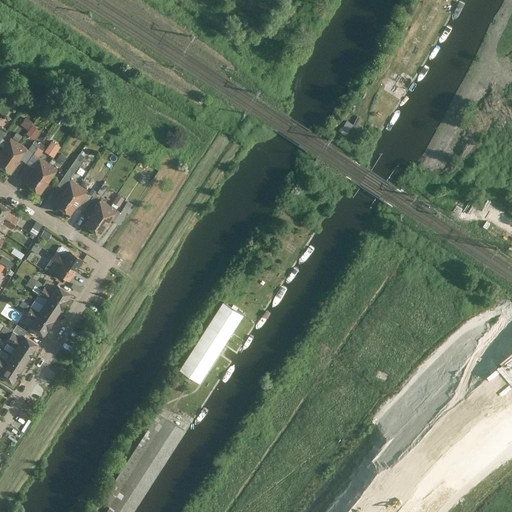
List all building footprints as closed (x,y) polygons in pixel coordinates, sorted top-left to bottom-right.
[(26,117),(21,124),(29,129),(33,122),(26,117)] [(342,132),(348,135),(354,123),(348,119),(342,132)] [(355,125),(348,134),(353,137),(359,128),(355,125)] [(0,166),(2,168),(19,144),(11,138),(0,153),(0,166)] [(39,147),(41,144),(34,140),(29,150),(40,156),(44,150),(39,147)] [(55,158),(61,146),(52,141),(45,152),(55,158)] [(19,144),(2,168),(10,174),(27,150),(19,144)] [(24,184),(33,190),(50,165),(41,159),(24,184)] [(58,170),(50,165),(33,190),(41,195),(58,170)] [(84,179),(90,184),(97,174),(91,170),(84,179)] [(62,209),(79,184),(70,178),(53,203),(62,209)] [(97,191),(102,194),(108,185),(104,182),(97,191)] [(79,184),(62,209),(71,215),(87,190),(79,184)] [(92,230),(109,205),(100,198),(83,223),(92,230)] [(0,199),(0,248),(5,241),(0,237),(0,226),(3,222),(13,228),(20,218),(10,212),(13,208),(0,199)] [(109,205),(92,230),(101,235),(117,210),(109,205)] [(29,231),(37,235),(42,225),(35,221),(29,231)] [(55,255),(77,269),(84,258),(62,244),(55,255)] [(77,269),(55,255),(47,267),(69,281),(77,269)] [(0,259),(0,261),(10,268),(14,263),(2,256),(0,259)] [(48,284),(44,289),(67,305),(75,294),(61,284),(57,290),(48,284)] [(46,306),(60,316),(67,305),(44,289),(41,294),(50,300),(46,306)] [(9,309),(13,304),(6,298),(2,303),(9,309)] [(185,372),(205,385),(248,318),(227,305),(185,372)] [(30,312),(52,326),(60,316),(46,306),(42,312),(33,306),(30,312)] [(35,322),(32,327),(45,336),(52,326),(30,312),(27,317),(35,322)] [(10,338),(34,353),(41,342),(28,333),(24,339),(14,333),(10,338)] [(17,350),(14,354),(28,363),(34,353),(10,338),(7,343),(17,350)] [(1,353),(0,353),(0,359),(22,372),(28,363),(14,354),(11,359),(1,353)] [(0,375),(14,384),(22,372),(0,359),(0,366),(4,369),(0,375)] [(104,504),(112,510),(110,511),(137,511),(188,432),(169,420),(160,414),(104,504)]
